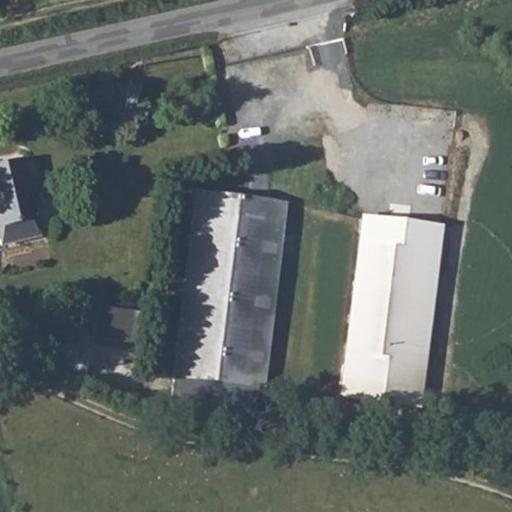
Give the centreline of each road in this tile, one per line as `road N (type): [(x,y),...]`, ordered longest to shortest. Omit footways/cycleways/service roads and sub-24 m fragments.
road 1 (track): [(0,354),(129,413),(225,439),(361,453),(511,488)]
road 2 (unknown): [(491,166),(476,114),(456,104),(316,97),(284,0)]
road 3 (tertiary): [(0,61),(279,0)]
